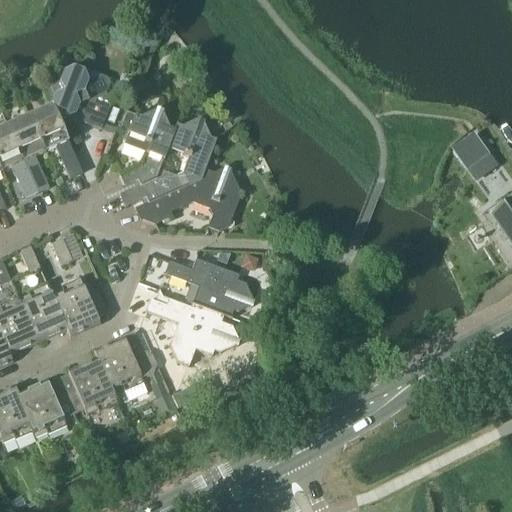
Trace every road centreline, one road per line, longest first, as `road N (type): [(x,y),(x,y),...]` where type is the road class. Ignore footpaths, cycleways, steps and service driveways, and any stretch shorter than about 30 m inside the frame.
road 1 (residential): [(0,244),(72,212),(139,243),(132,325),(0,388)]
road 2 (secondary): [(279,456),(511,326)]
road 3 (secondary): [(165,511),(279,456)]
